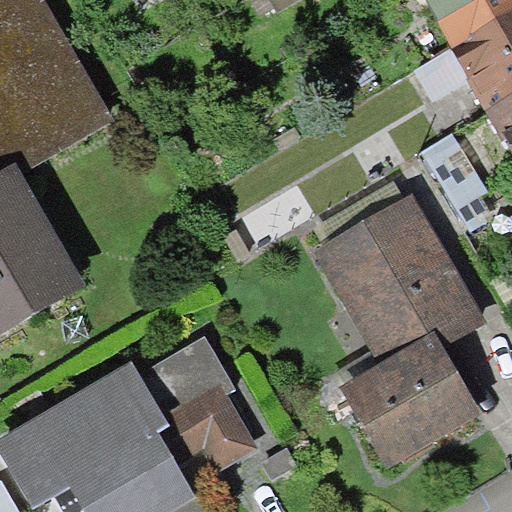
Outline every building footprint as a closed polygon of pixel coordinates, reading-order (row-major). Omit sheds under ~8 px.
[(0,0),(0,332),(82,284),(21,181),(118,124),(44,0),(0,0)] [(272,0),(279,12),(301,0),(272,0)] [(511,0),(422,0),(452,50),(511,14),(511,0)] [(487,110),(511,95),(511,14),(452,50),(487,110)] [(511,95),(487,110),(511,155),(511,95)] [(340,390),(385,471),(483,418),(459,373),(442,343),(484,320),(415,195),(407,200),(398,184),(318,228),(327,244),(311,253),(376,371),(340,390)] [(203,511),(170,456),(159,437),(172,429),(191,460),(204,453),(218,476),(260,451),(229,399),(241,392),(206,332),(139,371),(133,360),(0,439),(0,448),(16,475),(35,508),(69,488),(83,511),(203,511)] [(289,448),(263,462),(274,480),(300,465),(289,448)] [(19,511),(2,482),(0,483),(0,511),(19,511)]
